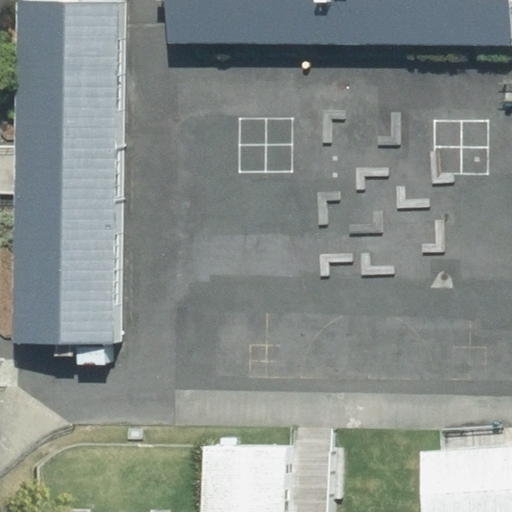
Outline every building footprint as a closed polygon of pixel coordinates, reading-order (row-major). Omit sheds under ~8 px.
[(119,173),(122,2),(19,0),(16,171),(119,173)] [(335,0),(163,0),(163,43),(335,45),(335,0)] [(511,0),(335,0),(335,45),(511,47),(511,0)] [(255,89),(174,86),(167,254),(248,258),(255,89)] [(373,90),(288,88),(284,245),(368,247),(373,90)] [(511,120),(401,116),(398,196),(511,199),(511,120)] [(116,349),(119,173),(16,171),(14,348),(116,349)] [(511,231),(399,225),(394,313),(511,319),(511,231)] [(340,290),(178,283),(175,364),(336,370),(340,290)] [(403,511),(407,443),(329,439),(326,511),(403,511)] [(294,511),(297,447),(204,444),(201,511),(294,511)] [(511,511),(511,446),(417,453),(420,511),(511,511)]
